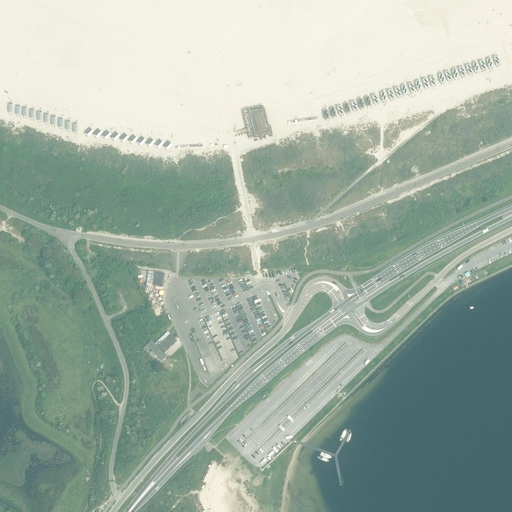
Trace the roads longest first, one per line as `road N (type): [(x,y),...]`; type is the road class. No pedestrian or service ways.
road 1 (unclassified): [(66,233),(178,246),(287,233),(511,143)]
road 2 (unclassified): [(345,302),(329,283),(311,286),(286,328),(120,500)]
road 3 (primary): [(345,302),(240,386),(126,511)]
road 4 (primary): [(133,511),(272,370),(351,311)]
road 5 (unclassified): [(120,500),(110,475),(124,365),(66,233)]
road 6 (tertiary): [(351,311),(366,329),(383,328),(464,255),(511,230)]
road 7 (primary): [(511,208),(345,302)]
road 8 (primary): [(351,311),(511,217)]
